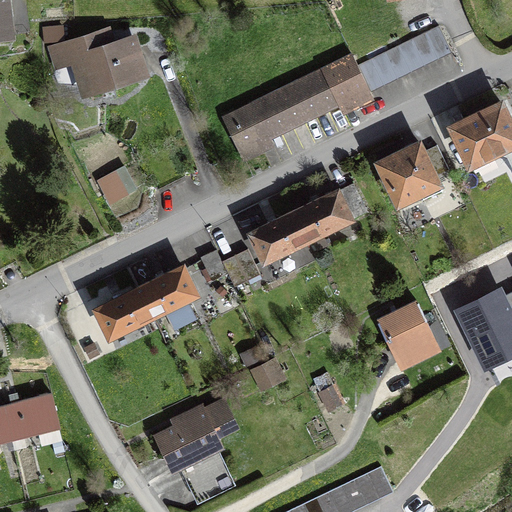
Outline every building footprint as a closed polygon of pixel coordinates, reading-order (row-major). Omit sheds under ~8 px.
[(0,0),(0,36),(9,35),(4,0),(0,0)] [(402,0),(405,12),(426,7),(424,0),(402,0)] [(357,65),(371,91),(452,52),(439,25),(357,65)] [(77,70),(84,92),(144,73),(133,38),(107,47),(102,33),(75,41),(83,68),(77,70)] [(225,118),(243,157),(270,144),(267,137),(338,102),(342,110),(372,95),(353,55),(225,118)] [(451,126),(469,165),(511,144),(511,125),(501,102),(451,126)] [(378,162),(398,203),(421,192),(423,198),(441,189),(435,176),(449,169),(437,144),(423,151),(419,142),(378,162)] [(337,191),(351,218),(367,210),(353,183),(337,191)] [(294,212),(307,239),(351,218),(337,191),(294,212)] [(307,239),(294,212),(251,233),(264,260),(307,239)] [(248,248),(222,260),(235,286),(260,274),(248,248)] [(201,257),(212,280),(227,273),(216,249),(201,257)] [(139,287),(153,315),(196,293),(183,266),(139,287)] [(96,308),(109,336),(153,315),(139,287),(96,308)] [(511,310),(505,296),(500,288),(453,312),(484,373),(511,358),(511,310)] [(380,322),(398,360),(435,342),(417,304),(380,322)] [(246,356),(251,365),(263,360),(258,350),(246,356)] [(254,371),(261,385),(281,375),(274,361),(254,371)] [(320,391),(329,409),(342,402),(333,384),(320,391)] [(51,393),(3,405),(11,437),(59,425),(51,393)] [(158,435),(173,468),(180,465),(198,501),(234,483),(216,447),(220,445),(211,428),(231,419),(222,402),(203,411),(201,408),(175,421),(177,426),(158,435)] [(3,405),(0,405),(0,439),(11,437),(3,405)] [(349,511),(393,491),(381,465),(283,511),(349,511)]
